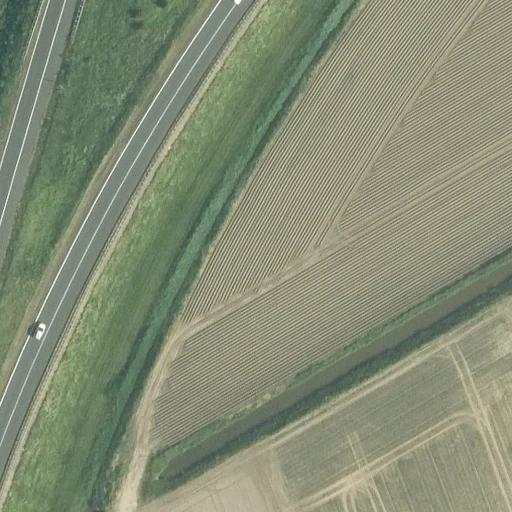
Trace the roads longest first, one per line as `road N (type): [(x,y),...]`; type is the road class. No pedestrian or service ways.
road 1 (motorway): [(0,426),(74,255),(230,0)]
road 2 (motorway): [(0,195),(57,0)]
